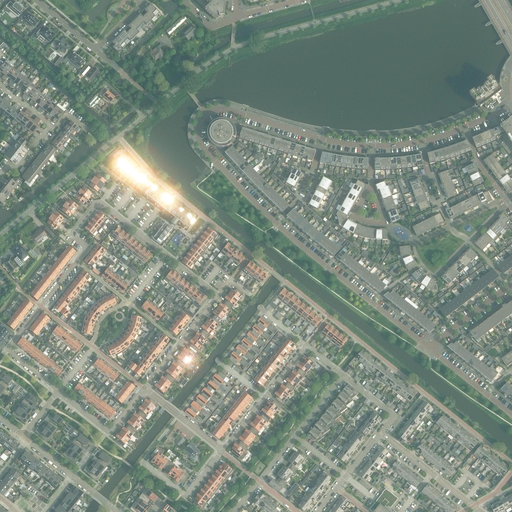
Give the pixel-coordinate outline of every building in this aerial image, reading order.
[(195,0),(196,1),(200,5),(201,5),(204,9),(211,2),(212,3),(213,2),(215,2),(215,0),(224,1),(224,0),(195,0)] [(223,17),(223,11),(224,1),(215,0),(215,2),(213,2),(212,3),(211,2),(204,9),(211,15),(216,20),(219,18),(223,17)] [(10,1),(6,7),(18,16),(19,14),(20,14),(25,8),(15,1),(13,3),(10,1)] [(147,13),(145,15),(146,16),(151,21),(155,17),(152,14),(156,10),(151,4),(144,10),(147,13)] [(34,27),(39,22),(36,19),(33,17),(30,14),(28,16),(25,14),(19,21),(23,25),(25,23),(30,27),(31,25),(34,27)] [(142,15),(136,21),(142,27),(146,23),(148,26),(152,22),(151,21),(146,16),(145,18),(142,15)] [(169,35),(186,19),(183,15),(166,32),(169,35)] [(142,27),(136,21),(135,20),(128,26),(131,29),(129,30),(136,37),(138,36),(135,34),(142,27)] [(193,36),(197,33),(191,26),(182,34),(188,40),(193,35),(193,36)] [(48,43),(55,35),(46,27),(44,30),(43,29),(40,27),(33,35),(37,37),(39,35),(48,43)] [(120,37),(126,43),(131,38),(134,40),(136,37),(129,30),(127,33),(124,31),(119,36),(120,37)] [(122,47),(126,43),(120,37),(114,43),(117,46),(114,48),(120,54),(125,50),(122,47)] [(59,53),(63,57),(67,51),(68,49),(68,48),(69,47),(65,44),(64,45),(63,44),(62,45),(62,44),(61,45),(57,41),(55,43),(54,41),(50,46),(55,50),(58,53),(59,53)] [(166,57),(158,46),(149,54),(151,55),(150,56),(155,61),(158,58),(161,61),(166,57)] [(84,62),(74,54),(72,56),(69,54),(62,62),(66,65),(68,62),(78,70),(84,62)] [(0,72),(1,72),(2,73),(10,63),(11,62),(7,59),(0,67),(0,72)] [(1,78),(3,80),(12,68),(14,66),(10,63),(2,73),(4,74),(1,78)] [(98,74),(99,73),(98,71),(98,70),(96,69),(95,69),(94,68),(91,71),(89,70),(90,69),(86,65),(80,73),(83,76),(85,75),(86,77),(92,81),(95,78),(99,74),(98,74)] [(15,70),(12,68),(3,80),(5,81),(8,78),(10,79),(16,71),(15,70)] [(17,72),(16,71),(10,79),(12,80),(9,84),(11,86),(20,74),(17,72)] [(22,72),(20,74),(11,86),(13,87),(16,84),(17,85),(24,77),(26,75),(22,72)] [(28,80),(24,77),(17,85),(19,86),(16,90),(18,91),(28,80)] [(501,98),(499,95),(498,95),(498,94),(502,91),(499,86),(495,81),(494,81),(493,79),(476,92),(474,90),(469,94),(478,104),(480,108),(481,108),(480,107),(484,104),(485,105),(485,106),(487,109),(501,98)] [(23,90),(25,91),(31,83),(31,82),(28,80),(18,91),(20,93),(23,90)] [(22,98),(24,100),(34,88),(35,86),(32,84),(31,83),(25,91),(23,93),(25,95),(22,98)] [(37,91),(34,88),(24,100),(26,101),(29,98),(31,99),(37,91)] [(110,102),(114,97),(107,91),(108,90),(106,89),(103,93),(104,94),(103,96),(110,102)] [(38,92),(37,91),(31,99),(33,101),(30,104),(32,106),(41,94),(38,92)] [(45,97),(41,94),(32,106),(34,107),(37,104),(38,105),(45,97)] [(95,95),(88,103),(93,108),(100,100),(95,95)] [(3,100),(1,98),(0,99),(0,108),(9,98),(7,96),(3,100)] [(49,100),(45,97),(38,105),(40,107),(37,110),(39,112),(49,100)] [(11,99),(9,98),(0,108),(0,111),(4,114),(10,106),(7,104),(11,99)] [(52,102),(49,100),(39,112),(41,113),(44,110),(46,111),(52,103),(52,102)] [(53,104),(52,103),(46,111),(48,113),(45,116),(47,118),(56,106),(53,104)] [(13,108),(10,106),(4,114),(8,118),(18,105),(16,104),(13,108)] [(58,104),(56,106),(47,118),(49,119),(52,116),(53,117),(61,107),(58,104)] [(20,107),(18,105),(8,118),(13,122),(15,119),(19,113),(17,111),(20,107)] [(65,110),(61,107),(53,117),(55,118),(52,122),(55,124),(64,112),(65,110)] [(21,111),(19,113),(15,119),(20,123),(29,111),(27,109),(24,113),(21,111)] [(32,112),(29,111),(20,123),(24,127),(31,119),(28,117),(32,112)] [(33,121),(31,119),(24,127),(29,131),(39,118),(37,117),(33,121)] [(511,118),(500,126),(501,127),(504,132),(508,136),(509,135),(510,136),(511,139),(511,117),(511,118)] [(41,120),(39,118),(29,131),(34,134),(40,126),(37,124),(41,120)] [(236,135),(236,133),(236,132),(236,130),(235,128),(234,126),(233,124),(231,122),(229,121),(227,120),(224,119),(222,119),(220,119),(217,120),(215,121),(213,123),(211,124),(211,125),(210,127),(209,129),(208,131),(208,133),(208,136),(209,138),(210,140),(211,142),(213,144),(214,145),(216,146),(218,147),(220,147),(223,148),(225,147),(227,147),(229,146),(231,145),(232,144),(230,142),(224,136),(225,135),(233,137),(236,138),(236,135)] [(65,120),(63,122),(75,131),(77,133),(80,129),(70,121),(69,123),(65,120)] [(65,127),(64,129),(72,135),(73,134),(75,131),(63,122),(62,124),(65,127)] [(59,127),(57,129),(69,139),(71,136),(72,135),(64,129),(63,130),(59,127)] [(494,136),(500,133),(504,132),(501,127),(497,128),(496,128),(494,129),(492,130),(491,130),(491,131),(496,140),(496,141),(496,140),(494,136)] [(244,140),(248,130),(248,129),(245,128),(245,129),(242,128),(239,138),(244,140)] [(59,134),(58,136),(66,143),(69,139),(57,129),(56,131),(59,134)] [(249,141),(253,131),(253,130),(250,130),(248,130),(244,140),(249,141)] [(491,131),(491,130),(489,131),(487,132),(486,132),(487,132),(491,142),(496,140),(491,131)] [(254,143),(257,133),(258,132),(255,131),(255,132),(253,131),(249,141),(254,143)] [(487,132),(486,132),(484,133),(485,133),(482,134),(486,144),(491,142),(487,132)] [(259,144),(262,134),(263,133),(260,133),(257,133),(254,143),(259,144)] [(264,146),(267,136),(267,135),(265,134),(265,135),(262,134),(259,144),(264,146)] [(486,144),(482,134),(480,135),(478,136),(482,146),(486,144)] [(53,135),(51,137),(63,146),(66,143),(58,136),(57,138),(53,135)] [(482,146),(478,136),(477,135),(477,136),(475,137),(473,139),(477,148),(482,146)] [(19,136),(15,141),(28,151),(29,149),(25,146),(27,143),(19,136)] [(271,142),(272,137),(272,136),(270,136),(270,137),(267,136),(264,146),(269,148),(271,142)] [(52,144),(51,145),(59,151),(63,146),(51,137),(50,139),(53,142),(52,144)] [(274,149),(277,139),(277,138),(275,137),(274,138),(272,137),(271,142),(269,148),(274,149)] [(279,151),(282,140),(280,139),(279,140),(277,139),(274,149),(279,151)] [(283,152),(287,142),(287,141),(284,140),(284,141),(282,140),(279,151),(283,152)] [(471,151),(467,140),(464,141),(464,142),(462,143),(466,153),(471,151)] [(26,153),(28,151),(15,141),(12,145),(12,146),(20,152),(22,150),(26,153)] [(57,154),(59,151),(51,145),(51,146),(44,141),(42,143),(46,146),(44,149),(52,155),(55,152),(57,154)] [(288,154),(292,143),(289,142),(289,143),(287,142),(283,152),(288,154)] [(466,153),(462,143),(462,142),(459,143),(460,144),(457,145),(461,155),(466,153)] [(293,155),(296,145),(297,144),(294,143),(294,144),(292,143),(288,154),(293,155)] [(461,155),(457,145),(457,144),(454,145),(455,146),(452,146),(456,157),(461,155)] [(228,157),(229,157),(236,150),(232,146),(231,145),(229,146),(227,147),(229,150),(225,153),(227,155),(226,155),(228,157)] [(298,157),(301,147),(302,146),(299,145),(299,146),(296,145),(293,155),(298,157)] [(17,155),(20,152),(12,146),(11,147),(8,151),(20,160),(22,158),(17,155)] [(303,158),(306,148),(306,147),(304,146),(304,147),(301,147),(298,157),(303,158)] [(456,157),(452,146),(450,146),(450,147),(448,148),(451,158),(456,157)] [(451,158),(448,148),(447,147),(445,148),(445,149),(443,150),(446,160),(451,158)] [(54,157),(52,155),(44,149),(42,151),(38,148),(36,150),(48,160),(50,162),(54,157)] [(308,160),(311,150),(311,149),(309,148),(309,149),(306,148),(303,158),(308,160)] [(313,161),(316,151),(316,150),(314,149),(313,150),(311,150),(308,160),(313,161)] [(45,164),(48,160),(36,150),(34,152),(39,156),(37,158),(45,165),(45,164)] [(232,161),(239,154),(236,150),(229,157),(230,159),(232,161)] [(18,163),(20,160),(8,151),(4,156),(12,162),(14,159),(18,163)] [(436,163),(433,152),(433,151),(430,152),(430,153),(428,154),(430,164),(436,163)] [(326,165),(328,154),(328,153),(325,152),(325,153),(322,153),(320,163),(326,165)] [(235,165),(235,164),(243,158),(239,154),(232,161),(234,162),(233,163),(235,165)] [(488,164),(495,159),(492,155),(484,161),(487,163),(488,164)] [(44,166),(45,165),(37,158),(35,161),(30,157),(29,160),(41,170),(44,166)] [(239,168),(246,161),(243,158),(235,164),(237,166),(239,168)] [(491,168),(498,163),(495,159),(488,164),(487,165),(490,167),(491,168)] [(38,173),(41,170),(29,160),(27,162),(31,165),(29,168),(37,174),(38,173)] [(124,164),(122,163),(119,160),(113,167),(174,216),(178,219),(189,228),(195,221),(192,218),(190,217),(184,212),(182,211),(175,206),(174,204),(167,199),(166,198),(160,193),(158,191),(148,183),(146,182),(140,177),(138,175),(132,171),(130,169),(124,164)] [(242,172),(250,165),(246,161),(239,168),(241,170),(240,170),(242,172)] [(494,172),(502,167),(498,163),(491,168),(491,169),(493,172),(493,171),(494,172)] [(476,168),(475,167),(474,164),(465,168),(467,173),(476,168)] [(245,176),(246,176),(253,169),(250,165),(242,172),(244,174),(245,176)] [(37,175),(37,174),(29,168),(27,170),(23,167),(21,169),(33,179),(37,175)] [(301,173),(299,172),(300,170),(298,168),(296,167),(295,167),(294,169),(293,169),(291,174),(299,178),(301,175),(301,173)] [(497,176),(505,171),(502,167),(494,172),(494,173),(496,176),(496,175),(497,176)] [(478,173),(477,172),(478,171),(476,168),(467,173),(470,177),(478,173)] [(32,181),(33,179),(21,169),(19,171),(24,174),(21,177),(26,181),(24,183),(29,187),(31,187),(34,183),(32,181)] [(249,179),(257,173),(253,169),(246,176),(247,177),(247,178),(249,180),(249,179)] [(450,176),(448,170),(440,174),(440,175),(440,176),(441,179),(442,179),(450,176)] [(500,180),(508,175),(505,171),(497,176),(497,177),(499,180),(499,179),(500,180)] [(252,184),(253,183),(260,176),(257,173),(249,179),(251,181),(251,182),(252,184)] [(480,178),(479,176),(480,176),(478,173),(470,177),(472,182),(480,178)] [(94,177),(92,180),(102,187),(104,185),(103,184),(106,181),(101,178),(102,177),(98,174),(95,178),(94,177)] [(298,179),(299,178),(291,174),(288,178),(296,182),(297,183),(299,180),(298,179)] [(503,185),(511,179),(508,175),(500,180),(500,181),(502,184),(502,183),(503,185)] [(257,187),(264,180),(260,176),(253,183),(255,185),(255,186),(256,188),(257,187)] [(452,180),(450,176),(442,179),(442,180),(443,184),(452,180)] [(3,177),(1,180),(14,190),(17,185),(19,187),(22,183),(14,177),(12,180),(10,178),(7,181),(3,177)] [(482,183),(482,181),(481,177),(480,178),(472,182),(474,187),(482,183)] [(296,184),(296,182),(288,178),(286,183),(295,187),(296,184)] [(330,187),(332,182),(324,178),(323,179),(321,182),(322,182),(330,187)] [(421,184),(419,180),(419,181),(418,179),(409,182),(411,187),(420,184),(421,184)] [(506,189),(511,184),(511,180),(511,179),(503,185),(505,188),(506,187),(506,189)] [(10,194),(14,190),(1,180),(0,181),(4,185),(2,188),(10,194)] [(100,190),(102,187),(92,180),(90,182),(91,183),(89,186),(92,189),(93,188),(97,192),(99,189),(100,190)] [(260,191),(267,184),(264,180),(257,187),(258,189),(260,191)] [(365,186),(366,185),(358,180),(355,185),(362,189),(364,190),(366,187),(365,186)] [(454,185),(452,180),(443,184),(444,185),(443,185),(445,189),(445,188),(454,185)] [(327,191),(330,187),(322,182),(321,184),(320,183),(319,186),(319,187),(327,191)] [(387,187),(385,182),(376,185),(377,189),(378,188),(378,190),(379,190),(387,187)] [(264,194),(271,187),(267,184),(260,191),(262,192),(262,193),(264,195),(264,194)] [(362,189),(355,185),(354,184),(351,189),(359,193),(360,194),(362,190),(361,190),(362,189)] [(456,190),(454,185),(445,188),(446,190),(445,190),(446,193),(447,193),(456,190)] [(80,190),(78,192),(88,200),(90,197),(89,197),(91,194),(87,190),(88,190),(84,187),(81,190),(80,190)] [(268,198),(275,191),(271,187),(264,194),(266,196),(265,196),(267,198),(268,198)] [(325,196),(327,191),(319,187),(319,188),(318,188),(316,191),(317,191),(325,196)] [(0,193),(6,199),(10,194),(2,188),(0,189),(0,193)] [(358,195),(359,193),(351,189),(349,193),(357,198),(359,195),(358,195)] [(457,195),(456,190),(447,193),(448,195),(447,195),(448,198),(457,195)] [(271,202),(278,194),(275,191),(268,198),(269,200),(271,202)] [(323,200),(325,196),(317,191),(316,193),(316,192),(314,195),(314,196),(323,200)] [(492,200),(488,191),(483,194),(487,202),(489,201),(489,202),(492,200)] [(86,202),(88,200),(78,192),(76,195),(77,195),(74,199),(78,202),(79,201),(83,204),(85,202),(86,202)] [(487,202),(483,194),(482,192),(478,195),(482,203),(483,202),(484,203),(486,201),(487,202)] [(356,199),(357,198),(349,193),(346,198),(354,202),(355,202),(357,199),(356,199)] [(275,205),(282,198),(278,194),(271,202),(273,203),(273,204),(275,205)] [(482,203),(478,195),(473,197),(477,205),(479,204),(479,205),(482,203)] [(320,205),(323,200),(314,196),(314,197),(313,197),(311,200),(312,200),(320,205)] [(477,205),(473,197),(469,199),(473,207),(474,207),(478,206),(477,205)] [(279,209),(286,202),(282,198),(275,205),(277,207),(276,207),(278,209),(279,209)] [(353,203),(354,202),(346,198),(344,202),(352,207),(354,204),(353,203)] [(66,202),(64,205),(74,212),(76,210),(75,209),(77,206),(73,203),(74,202),(70,199),(67,203),(66,202)] [(473,208),(473,207),(469,199),(464,201),(468,210),(470,209),(473,208)] [(318,209),(320,205),(312,200),(311,202),(311,201),(309,204),(318,209)] [(469,210),(468,210),(464,201),(459,204),(464,212),(465,211),(465,212),(469,210)] [(282,212),(289,205),(286,202),(279,209),(280,210),(280,211),(282,213),(282,212)] [(351,208),(352,207),(344,202),(341,207),(349,211),(350,211),(352,208),(351,208)] [(464,212),(459,204),(455,206),(459,214),(460,213),(461,214),(464,212)] [(72,215),(74,212),(64,205),(62,207),(63,208),(60,211),(64,214),(65,213),(69,217),(71,214),(72,215)] [(459,214),(455,206),(450,208),(455,216),(456,216),(459,215),(459,214)] [(348,212),(349,211),(341,207),(339,211),(347,215),(347,216),(349,213),(348,212)] [(455,217),(455,216),(450,208),(446,211),(450,219),(451,218),(452,219),(455,217)] [(291,220),(297,213),(293,209),(287,216),(287,217),(289,219),(289,218),(291,220)] [(346,217),(347,215),(339,211),(336,209),(334,214),(337,216),(338,220),(347,218),(346,217)] [(52,214),(50,217),(60,225),(62,222),(64,224),(67,220),(64,218),(63,219),(59,215),(60,214),(56,212),(53,215),(52,214)] [(95,216),(95,217),(95,216),(103,222),(104,224),(108,219),(99,212),(97,215),(96,214),(95,216)] [(295,223),(301,216),(297,213),(291,220),(290,220),(292,222),(293,222),(295,223)] [(444,222),(440,213),(435,216),(440,224),(441,223),(441,224),(444,222)] [(510,221),(503,214),(501,216),(501,217),(500,218),(506,224),(510,221)] [(401,220),(400,219),(399,215),(390,218),(391,222),(392,221),(392,223),(401,220)] [(91,220),(92,221),(100,227),(103,222),(95,216),(95,217),(93,219),(91,220)] [(169,222),(173,225),(178,219),(174,216),(169,222)] [(298,227),(305,219),(301,216),(295,223),(294,224),(296,226),(297,225),(298,227)] [(440,224),(435,216),(431,218),(435,226),(436,226),(437,226),(440,225),(440,224)] [(49,220),(46,224),(50,226),(55,229),(57,227),(58,227),(60,225),(50,217),(48,219),(49,220)] [(343,228),(348,221),(347,220),(347,219),(347,218),(338,220),(339,224),(338,225),(343,228)] [(435,227),(435,226),(431,218),(426,220),(430,229),(432,228),(435,227)] [(508,225),(506,224),(500,218),(500,219),(498,221),(499,221),(498,223),(504,229),(508,225)] [(302,230),(309,223),(305,219),(298,227),(300,229),(302,230)] [(348,231),(352,223),(351,222),(348,220),(348,221),(343,228),(348,231)] [(430,229),(426,220),(422,223),(426,231),(427,230),(428,231),(431,229),(430,229)] [(88,225),(89,225),(96,231),(98,232),(102,228),(100,227),(92,221),(90,223),(89,223),(88,225)] [(165,222),(162,227),(169,232),(172,228),(165,222)] [(504,229),(498,223),(497,222),(495,225),(494,226),(500,233),(504,229)] [(306,234),(313,226),(309,223),(302,230),(302,231),(304,232),(306,234)] [(353,234),(357,226),(355,225),(356,224),(353,223),(352,223),(348,231),(353,234)] [(426,231),(422,223),(417,225),(422,234),(421,233),(423,232),(423,233),(426,231)] [(93,235),(96,231),(89,225),(88,225),(86,228),(86,227),(85,229),(93,235)] [(359,236),(362,228),(360,227),(360,226),(357,225),(357,226),(353,234),(359,236)] [(422,234),(417,225),(412,227),(416,236),(418,235),(422,234)] [(46,226),(43,229),(51,239),(54,236),(46,226)] [(310,238),(316,230),(313,226),(306,234),(308,236),(308,235),(310,238)] [(500,233),(494,226),(493,226),(491,228),(491,229),(490,230),(497,236),(500,233)] [(115,240),(116,239),(122,231),(119,229),(120,229),(118,227),(116,230),(114,228),(109,234),(112,235),(111,237),(115,240)] [(162,227),(159,231),(166,236),(169,232),(162,227)] [(214,240),(219,234),(213,229),(212,230),(208,228),(207,229),(207,230),(205,232),(205,233),(213,239),(214,240)] [(38,242),(40,244),(43,241),(41,239),(46,235),(41,229),(32,237),(37,242),(38,242)] [(497,236),(490,230),(490,229),(487,232),(488,232),(487,233),(493,240),(497,236)] [(314,241),(320,233),(316,230),(310,238),(312,240),(312,239),(314,241)] [(122,231),(116,239),(120,242),(126,235),(124,232),(122,231)] [(159,231),(155,235),(163,240),(166,236),(159,231)] [(204,234),(202,237),(209,243),(210,243),(213,239),(205,233),(205,232),(204,234)] [(318,244),(324,236),(320,233),(314,241),(316,243),(316,242),(318,244)] [(493,240),(487,233),(486,233),(484,236),(483,237),(490,244),(493,240)] [(120,242),(124,245),(125,246),(131,238),(130,238),(128,236),(128,235),(127,234),(126,235),(120,242)] [(159,244),(163,240),(155,235),(152,239),(159,244)] [(201,238),(199,241),(208,248),(211,244),(210,243),(209,243),(202,237),(202,236),(200,238),(201,238)] [(322,247),(328,239),(324,236),(318,244),(320,246),(322,247)] [(131,237),(130,238),(131,238),(125,246),(124,245),(123,247),(128,250),(135,241),(132,239),(133,239),(131,237)] [(490,244),(483,237),(480,239),(481,240),(480,241),(486,247),(490,244)] [(326,250),(332,242),(328,239),(322,247),(324,249),(326,250)] [(197,243),(195,245),(204,252),(208,248),(199,241),(198,240),(197,242),(197,243)] [(486,247),(480,241),(479,240),(477,243),(476,245),(482,251),(486,247)] [(101,244),(107,250),(109,247),(109,246),(103,241),(101,244)] [(135,241),(128,250),(132,254),(139,245),(136,243),(137,242),(135,241)] [(330,253),(336,246),(332,242),(326,250),(326,251),(328,252),(330,253)] [(224,257),(226,255),(225,255),(231,247),(229,245),(227,243),(220,253),(224,257)] [(132,254),(136,257),(143,248),(141,246),(141,245),(139,244),(139,245),(132,254)] [(14,250),(13,251),(17,256),(14,260),(20,267),(24,264),(21,261),(28,255),(19,245),(16,248),(15,248),(14,249),(14,250)] [(97,245),(94,249),(101,255),(102,256),(106,252),(97,245)] [(194,247),(192,249),(201,257),(201,256),(201,257),(205,253),(204,252),(195,245),(193,246),(194,247)] [(68,246),(65,250),(72,256),(76,252),(68,246)] [(334,257),(341,249),(336,246),(330,253),(330,254),(332,256),(332,255),(334,257)] [(410,252),(410,248),(409,248),(409,246),(399,247),(401,254),(401,255),(410,252)] [(232,247),(231,247),(225,255),(226,255),(230,258),(236,251),(235,251),(233,249),(233,248),(232,247)] [(140,261),(141,259),(147,252),(147,251),(145,249),(143,248),(136,257),(140,261)] [(98,259),(101,255),(94,249),(91,253),(98,259)] [(191,251),(189,253),(188,254),(196,260),(197,261),(201,257),(192,249),(191,249),(190,251),(191,251)] [(478,256),(471,249),(468,251),(469,252),(468,253),(474,259),(478,256)] [(31,250),(28,252),(34,259),(37,256),(31,250)] [(65,250),(62,254),(69,260),(72,256),(65,250)] [(236,250),(235,251),(236,251),(230,258),(234,262),(240,254),(237,252),(238,251),(236,250)] [(340,261),(346,254),(342,250),(336,258),(338,260),(337,260),(340,262),(340,261)] [(148,251),(147,251),(147,252),(141,259),(140,261),(145,264),(152,255),(149,253),(149,252),(148,251)] [(412,256),(411,253),(410,253),(410,252),(401,255),(402,260),(403,261),(411,257),(412,256)] [(474,259),(468,253),(467,252),(465,255),(464,256),(470,263),(474,259)] [(100,260),(98,259),(91,253),(88,257),(95,263),(96,264),(100,260)] [(187,255),(185,258),(193,264),(196,260),(188,254),(189,253),(188,253),(187,255)] [(240,253),(240,254),(234,262),(232,263),(237,267),(244,258),(241,255),(242,255),(240,253)] [(62,254),(58,258),(66,264),(69,260),(62,254)] [(344,265),(350,257),(346,254),(340,261),(342,263),(341,263),(344,265)] [(470,263),(464,256),(463,256),(461,259),(460,260),(467,266),(470,263)] [(94,264),(95,263),(88,257),(84,261),(88,265),(87,265),(90,268),(91,267),(92,267),(94,264)] [(185,257),(183,259),(184,259),(182,262),(189,268),(193,264),(185,258),(185,257)] [(348,268),(354,260),(350,257),(344,265),(346,266),(345,266),(348,268)] [(406,266),(413,261),(414,261),(412,258),(411,257),(403,261),(405,266),(406,266)] [(58,258),(55,262),(63,268),(66,264),(58,258)] [(352,271),(358,263),(354,260),(348,268),(350,269),(349,270),(352,271)] [(467,266),(460,260),(457,262),(458,263),(457,264),(463,270),(467,266)] [(511,268),(506,260),(502,263),(508,271),(511,268)] [(17,268),(10,261),(4,266),(11,273),(17,268)] [(409,271),(417,265),(415,262),(414,263),(413,261),(406,266),(409,271)] [(55,262),(52,266),(59,272),(63,268),(55,262)] [(241,271),(246,275),(247,274),(248,273),(254,265),(254,266),(255,265),(253,264),(250,262),(245,268),(244,268),(241,271)] [(355,274),(356,274),(362,266),(358,263),(352,271),(354,272),(353,273),(355,274)] [(463,270),(457,264),(456,263),(454,266),(453,267),(460,274),(463,270)] [(508,271),(502,263),(498,266),(504,274),(508,271)] [(257,268),(254,266),(254,265),(248,273),(247,274),(251,278),(252,277),(252,276),(258,269),(259,268),(257,267),(257,268)] [(52,266),(49,270),(56,276),(59,272),(52,266)] [(360,277),(366,270),(362,266),(356,274),(358,276),(357,276),(360,278),(360,277)] [(102,276),(106,279),(112,272),(113,270),(109,267),(102,276)] [(460,274),(453,267),(450,269),(451,270),(450,271),(456,277),(460,274)] [(261,271),(258,269),(252,276),(252,277),(256,280),(263,272),(261,271)] [(416,280),(422,273),(421,272),(422,272),(420,269),(412,275),(416,280)] [(49,270),(46,274),(53,280),(56,276),(49,270)] [(168,283),(169,281),(175,274),(176,273),(174,272),(174,273),(171,270),(166,277),(165,278),(163,280),(168,283)] [(364,281),(370,273),(366,270),(360,277),(362,279),(361,279),(364,281)] [(456,277),(450,271),(449,270),(447,273),(446,275),(453,281),(456,277)] [(499,277),(494,270),(493,270),(489,273),(495,281),(499,277)] [(83,271),(79,275),(87,281),(90,278),(89,278),(90,277),(89,276),(90,275),(87,273),(86,274),(83,271)] [(106,279),(110,282),(116,275),(112,272),(106,279)] [(265,274),(263,272),(256,280),(255,281),(260,285),(267,275),(266,274),(265,274)] [(368,284),(374,276),(370,273),(364,281),(366,282),(365,282),(368,284)] [(421,284),(426,277),(425,276),(426,275),(423,273),(422,273),(416,280),(421,284)] [(495,281),(489,273),(485,276),(491,284),(495,281)] [(46,274),(42,278),(50,284),(53,280),(46,274)] [(178,276),(175,274),(169,281),(173,285),(180,277),(178,275),(178,276)] [(372,287),(378,279),(379,278),(375,274),(374,276),(368,284),(370,285),(369,286),(372,287)] [(453,281),(446,275),(446,274),(443,277),(442,278),(449,285),(453,281)] [(79,275),(76,279),(83,285),(87,281),(79,275)] [(110,282),(114,285),(120,278),(116,275),(110,282)] [(427,288),(431,280),(429,279),(430,278),(427,276),(426,277),(421,284),(426,288),(427,288)] [(491,284),(485,276),(481,279),(487,287),(491,284)] [(182,279),(180,277),(173,285),(172,286),(177,290),(184,281),(184,280),(183,279),(182,279)] [(42,278),(39,282),(47,288),(50,284),(42,278)] [(114,285),(118,289),(124,281),(120,278),(114,285)] [(76,279),(73,283),(80,289),(83,285),(76,279)] [(376,290),(382,282),(378,279),(372,287),(374,288),(373,289),(376,290)] [(437,288),(437,285),(436,284),(435,284),(436,282),(434,281),(431,279),(431,280),(427,288),(432,291),(433,289),(437,291),(437,289),(437,288)] [(487,287),(481,279),(477,282),(483,290),(487,287)] [(124,282),(124,281),(118,289),(122,292),(124,290),(125,291),(127,288),(126,287),(128,285),(127,284),(124,282)] [(186,283),(184,281),(177,290),(181,293),(188,284),(189,284),(187,282),(186,283)] [(39,282),(36,286),(43,292),(47,288),(39,282)] [(384,289),(386,286),(382,282),(376,290),(378,292),(377,292),(379,293),(380,293),(385,290),(384,289)] [(483,290),(477,282),(473,285),(479,293),(483,290)] [(73,283),(70,287),(77,293),(80,289),(73,283)] [(191,286),(188,284),(181,293),(181,294),(185,297),(192,287),(193,287),(191,286)] [(479,293),(473,285),(469,288),(475,296),(479,293)] [(36,286),(33,290),(40,296),(43,292),(36,286)] [(79,294),(77,293),(70,287),(67,291),(74,297),(76,299),(79,294)] [(195,289),(192,287),(185,297),(189,300),(190,298),(196,291),(197,291),(197,290),(195,289)] [(231,291),(229,294),(237,301),(239,299),(238,299),(240,296),(241,296),(242,295),(243,294),(237,288),(235,291),(232,289),(230,291),(231,291)] [(475,296),(469,288),(465,291),(471,299),(475,296)] [(275,297),(282,302),(289,293),(286,291),(286,290),(284,289),(283,291),(282,292),(280,291),(275,297)] [(37,300),(40,296),(33,290),(30,294),(37,300)] [(67,291),(63,295),(71,301),(74,297),(67,291)] [(199,293),(197,291),(196,291),(190,298),(195,302),(201,294),(199,292),(199,293)] [(389,301),(395,293),(393,291),(390,294),(388,293),(384,296),(386,298),(386,299),(389,301)] [(471,299),(465,291),(461,295),(466,302),(471,299)] [(289,292),(289,293),(282,302),(286,306),(293,297),(290,294),(291,294),(289,292)] [(394,305),(400,297),(395,293),(389,301),(392,303),(394,305)] [(203,296),(201,294),(195,302),(199,305),(205,297),(204,296),(203,296)] [(236,303),(237,301),(229,294),(226,297),(226,296),(224,298),(227,301),(225,303),(231,308),(234,306),(233,305),(235,303),(236,303)] [(63,295),(60,299),(67,305),(71,301),(63,295)] [(108,297),(107,297),(111,306),(116,303),(115,301),(116,300),(114,297),(113,297),(112,295),(111,295),(108,297)] [(466,302),(461,295),(456,298),(462,305),(466,302)] [(294,296),(293,297),(286,306),(291,310),(298,301),(298,300),(295,298),(296,298),(294,296)] [(107,308),(111,306),(107,297),(102,300),(107,308)] [(398,308),(404,300),(400,297),(394,305),(396,306),(396,307),(398,308)] [(462,305),(456,298),(452,301),(458,308),(462,305)] [(60,299),(57,303),(63,308),(64,309),(67,305),(60,299)] [(26,300),(23,304),(29,309),(33,305),(26,300)] [(102,300),(97,303),(103,310),(107,308),(102,300)] [(141,307),(146,311),(152,304),(151,303),(148,300),(148,301),(147,300),(145,302),(145,301),(142,304),(143,305),(141,307)] [(298,300),(298,301),(291,310),(296,313),(303,304),(300,302),(300,301),(298,300)] [(402,311),(408,303),(404,300),(398,308),(400,309),(400,310),(402,311)] [(458,308),(452,301),(448,304),(454,311),(458,308)] [(96,302),(92,306),(100,314),(103,310),(97,303),(96,302)] [(152,304),(146,311),(150,314),(156,307),(157,305),(153,302),(152,304)] [(57,311),(60,313),(63,308),(57,303),(56,304),(54,307),(51,311),(55,314),(57,311)] [(229,311),(231,308),(225,303),(223,305),(220,303),(219,306),(217,309),(226,316),(227,313),(229,311)] [(406,315),(406,314),(412,306),(408,303),(402,311),(404,313),(406,315)] [(23,304),(19,308),(26,313),(29,309),(23,304)] [(296,313),(300,317),(307,308),(304,306),(305,305),(303,304),(296,313)] [(454,311),(448,304),(444,307),(450,315),(454,311)] [(511,313),(511,311),(507,305),(503,308),(509,316),(511,313)] [(97,317),(100,314),(92,306),(88,311),(89,312),(90,312),(97,317)] [(410,318),(410,317),(416,310),(412,306),(406,314),(408,316),(410,318)] [(150,314),(154,317),(160,310),(156,307),(150,314)] [(308,307),(307,308),(300,317),(305,321),(312,312),(309,309),(310,309),(308,307)] [(450,315),(444,307),(440,310),(446,318),(450,315)] [(19,308),(16,312),(23,317),(26,313),(19,308)] [(70,313),(64,309),(63,308),(60,313),(62,315),(60,318),(64,321),(66,319),(67,317),(69,314),(70,313)] [(509,316),(503,308),(499,311),(505,319),(509,316)] [(224,318),(226,316),(217,309),(215,311),(214,311),(212,313),(215,315),(213,318),(220,323),(222,320),(223,317),(224,318)] [(164,313),(160,310),(154,317),(158,321),(164,313)] [(414,321),(420,313),(416,310),(410,317),(412,319),(414,321)] [(312,311),(312,312),(305,321),(310,325),(317,316),(317,315),(314,313),(312,311)] [(505,319),(499,311),(495,314),(501,322),(505,319)] [(16,312),(13,316),(20,321),(23,317),(16,312)] [(95,321),(97,317),(90,312),(89,312),(87,317),(95,321)] [(182,313),(179,317),(186,323),(189,319),(182,313)] [(418,324),(424,316),(420,313),(414,321),(416,322),(416,323),(418,324)] [(42,314),(39,318),(46,323),(49,319),(42,314)] [(501,322),(495,314),(491,318),(497,325),(501,322)] [(317,315),(317,316),(310,325),(315,328),(322,319),(319,317),(319,316),(317,315)] [(13,316),(10,320),(17,325),(20,321),(13,316)] [(83,321),(84,322),(93,325),(95,321),(87,317),(85,316),(83,321)] [(174,320),(175,321),(183,327),(186,323),(179,317),(177,316),(174,320)] [(422,327),(428,319),(424,316),(418,324),(420,325),(420,326),(422,327)] [(39,318),(36,322),(42,327),(46,323),(39,318)] [(207,320),(205,323),(214,330),(216,328),(215,328),(217,325),(218,326),(220,323),(213,318),(211,320),(209,318),(207,320)] [(260,323),(257,326),(263,331),(266,327),(273,333),(270,336),(272,338),(278,331),(261,318),(258,321),(260,323)] [(497,325),(491,318),(487,321),(492,328),(497,325)] [(426,330),(432,322),(428,319),(422,327),(424,329),(426,331),(426,330)] [(13,329),(17,325),(10,320),(7,324),(13,329)] [(175,321),(172,325),(180,331),(183,327),(175,321)] [(492,328),(487,321),(483,324),(488,331),(492,328)] [(36,322),(33,326),(39,331),(42,327),(36,322)] [(434,329),(436,326),(432,322),(426,330),(428,332),(429,334),(430,333),(435,330),(434,329)] [(204,330),(202,332),(208,337),(210,335),(210,334),(212,332),(214,330),(205,323),(203,326),(203,325),(201,328),(204,330)] [(2,324),(0,325),(0,337),(2,339),(4,336),(6,338),(10,333),(8,331),(9,330),(5,328),(5,329),(3,327),(4,326),(2,324)] [(254,329),(252,333),(251,333),(257,337),(260,334),(267,340),(265,343),(267,345),(272,338),(270,336),(263,331),(257,326),(255,324),(252,328),(254,329)] [(488,331),(483,324),(479,327),(484,334),(488,331)] [(176,335),(180,331),(172,325),(169,328),(169,329),(170,330),(169,331),(172,333),(172,332),(176,335)] [(328,325),(321,334),(326,337),(327,336),(333,328),(333,329),(334,328),(332,327),(331,327),(328,325)] [(36,335),(39,331),(33,326),(29,330),(36,335)] [(52,334),(56,337),(62,329),(58,326),(52,334)] [(140,329),(138,329),(129,326),(128,330),(136,334),(138,335),(140,329)] [(91,335),(92,329),(83,327),(83,328),(82,328),(82,332),(82,333),(84,333),(84,335),(88,335),(88,334),(91,335)] [(484,334),(479,327),(474,330),(480,338),(484,334)] [(326,337),(330,341),(338,332),(336,330),(336,331),(333,329),(333,328),(327,336),(326,337)] [(56,337),(60,340),(66,332),(62,329),(56,337)] [(133,339),(136,334),(128,330),(125,334),(133,339)] [(480,338),(474,330),(470,333),(476,341),(480,338)] [(249,336),(246,339),(246,340),(252,344),(255,341),(262,347),(259,350),(261,352),(261,351),(267,345),(265,343),(257,337),(251,333),(252,333),(250,331),(247,335),(249,336)] [(60,340),(64,343),(70,336),(66,332),(60,340)] [(196,335),(194,338),(202,345),(204,343),(204,342),(206,340),(208,337),(202,332),(200,335),(197,332),(195,335),(196,335)] [(338,332),(330,341),(335,345),(342,336),(343,336),(341,334),(341,335),(338,332)] [(130,344),(133,339),(125,334),(123,337),(130,344)] [(159,338),(158,338),(166,344),(169,340),(165,337),(166,336),(163,334),(162,335),(162,334),(161,335),(158,338),(159,338)] [(64,343),(68,346),(74,339),(70,336),(64,343)] [(345,338),(343,336),(342,336),(335,345),(340,349),(348,339),(346,338),(345,338)] [(123,337),(119,340),(125,348),(130,344),(123,337)] [(282,342),(283,343),(291,349),(291,350),(292,350),(293,348),(292,348),(295,345),(286,337),(282,342)] [(17,344),(21,347),(26,341),(22,338),(17,344)] [(158,338),(155,342),(162,348),(166,344),(158,338)] [(201,347),(202,345),(194,338),(192,340),(191,340),(189,342),(192,344),(190,347),(197,352),(199,349),(198,349),(200,346),(201,347)] [(243,343),(241,346),(247,351),(249,348),(256,354),(254,357),(256,358),(257,356),(259,354),(261,352),(259,350),(252,344),(246,340),(246,339),(244,338),(242,342),(243,343)] [(68,346),(72,350),(78,342),(74,339),(68,346)] [(119,340),(116,343),(121,351),(125,348),(119,340)] [(21,347),(25,351),(30,344),(26,341),(21,347)] [(82,345),(78,342),(72,350),(73,349),(77,352),(78,350),(79,351),(81,348),(80,347),(82,345)] [(151,346),(152,346),(159,352),(162,348),(155,342),(154,342),(151,346)] [(453,352),(459,344),(456,342),(453,345),(452,344),(452,343),(447,347),(449,349),(451,351),(452,351),(453,352)] [(116,354),(121,351),(116,343),(112,345),(116,354)] [(283,343),(280,347),(280,348),(288,354),(287,354),(288,355),(289,353),(291,350),(291,349),(283,343)] [(25,351),(29,354),(34,347),(30,344),(25,351)] [(457,355),(463,347),(459,344),(453,352),(455,353),(455,354),(457,355)] [(115,354),(116,354),(112,345),(107,348),(108,350),(107,351),(109,354),(110,354),(111,356),(112,356),(115,354)] [(238,350),(235,353),(239,356),(241,353),(251,361),(248,364),(250,365),(256,358),(254,357),(247,351),(241,346),(239,345),(236,349),(238,350)] [(152,346),(149,350),(156,356),(159,352),(152,346)] [(278,346),(274,351),(284,359),(286,357),(285,357),(287,354),(288,354),(280,348),(280,347),(278,346)] [(29,354),(33,357),(38,350),(34,347),(29,354)] [(461,358),(467,350),(463,347),(457,355),(459,356),(458,357),(460,358),(461,358)] [(183,351),(181,353),(190,360),(192,358),(191,358),(193,355),(193,356),(196,353),(189,348),(187,350),(184,348),(183,350),(183,351)] [(33,357),(37,360),(42,354),(38,350),(33,357)] [(149,350),(145,354),(153,360),(156,356),(149,350)] [(464,361),(470,353),(467,350),(461,358),(463,359),(462,360),(464,361)] [(282,362),(284,359),(274,351),(271,356),(280,363),(281,364),(282,362)] [(356,359),(361,363),(368,354),(365,352),(365,353),(362,351),(359,354),(359,353),(358,353),(344,371),(347,373),(349,370),(354,372),(356,370),(351,366),(356,359)] [(238,362),(246,367),(243,371),(245,372),(250,365),(248,364),(239,356),(235,353),(234,352),(231,355),(232,357),(229,360),(235,365),(238,362)] [(179,360),(177,362),(185,368),(187,366),(186,365),(188,362),(188,363),(190,360),(181,353),(179,356),(178,356),(177,358),(179,360)] [(468,364),(474,356),(470,353),(464,361),(466,362),(466,363),(468,364)] [(37,360),(41,363),(46,357),(42,354),(37,360)] [(141,358),(142,358),(150,364),(153,360),(145,354),(144,354),(141,358)] [(371,357),(368,354),(361,363),(367,367),(373,360),(370,358),(371,357)] [(271,356),(267,360),(277,368),(278,367),(278,366),(280,363),(271,356)] [(304,359),(302,362),(311,369),(312,367),(312,366),(314,364),(316,362),(310,356),(308,359),(305,357),(303,359),(304,359)] [(472,367),(478,359),(474,356),(468,364),(470,365),(470,366),(472,367)] [(511,363),(506,356),(501,359),(503,362),(507,367),(511,363)] [(41,363),(45,367),(50,360),(46,357),(41,363)] [(142,358),(139,362),(146,368),(150,364),(142,358)] [(96,369),(97,369),(103,362),(98,359),(96,360),(94,363),(95,363),(93,365),(97,368),(96,369)] [(475,370),(476,370),(482,363),(478,359),(472,367),(474,369),(475,370)] [(45,367),(49,370),(54,363),(50,360),(45,367)] [(263,365),(265,366),(273,372),(273,373),(275,371),(274,371),(277,368),(267,360),(263,365)] [(375,362),(373,360),(367,367),(365,368),(371,373),(372,372),(372,371),(379,363),(376,361),(375,362)] [(97,369),(100,373),(107,365),(103,362),(97,369)] [(131,369),(133,372),(137,367),(136,366),(131,362),(130,363),(128,366),(127,367),(125,369),(124,370),(128,373),(131,369)] [(139,362),(136,366),(137,367),(143,372),(146,368),(139,362)] [(185,369),(185,368),(177,362),(176,364),(173,362),(171,364),(172,365),(170,367),(179,374),(180,372),(182,370),(184,368),(185,369)] [(300,368),(298,371),(305,376),(307,373),(306,373),(308,371),(309,371),(311,369),(302,362),(300,365),(299,364),(297,366),(300,368)] [(49,370),(53,373),(58,366),(54,363),(49,370)] [(382,365),(379,363),(372,371),(372,372),(377,376),(378,376),(384,368),(381,366),(382,365)] [(479,373),(486,366),(482,363),(476,370),(478,372),(477,372),(479,373)] [(100,373),(104,376),(111,368),(107,365),(100,373)] [(62,370),(58,366),(53,373),(57,376),(60,375),(62,372),(61,372),(62,370)] [(265,366),(261,370),(269,377),(270,377),(271,376),(271,375),(273,372),(265,366)] [(483,376),(489,369),(486,366),(479,373),(481,375),(483,376)] [(143,373),(143,372),(137,367),(133,372),(136,374),(133,377),(137,380),(140,376),(141,376),(143,373)] [(177,377),(179,374),(170,367),(168,370),(167,370),(165,372),(168,374),(166,376),(174,382),(176,380),(174,379),(176,376),(177,377)] [(104,376),(108,379),(115,371),(111,368),(104,376)] [(386,370),(384,368),(378,376),(377,376),(376,377),(382,381),(390,372),(387,369),(386,370)] [(267,380),(269,377),(261,370),(260,369),(256,374),(266,381),(266,382),(267,380)] [(487,379),(493,371),(489,369),(483,376),(485,378),(487,379)] [(13,392),(15,394),(21,387),(0,370),(0,373),(1,375),(0,375),(2,377),(1,379),(9,385),(11,382),(16,386),(12,391),(13,392)] [(119,375),(115,371),(108,379),(113,382),(119,375)] [(213,378),(214,379),(221,384),(228,390),(229,391),(232,388),(224,380),(226,377),(218,371),(220,372),(217,375),(216,374),(213,378)] [(293,373),(290,376),(299,383),(301,381),(300,380),(302,378),(303,378),(305,376),(298,371),(296,373),(294,371),(292,373),(293,373)] [(493,380),(497,375),(493,371),(487,379),(489,381),(491,383),(493,380)] [(392,374),(390,372),(382,381),(387,386),(388,384),(394,377),(392,375),(392,374)] [(263,384),(266,382),(266,381),(256,374),(252,379),(262,387),(264,385),(263,384)] [(172,385),(174,382),(166,376),(164,378),(162,376),(160,378),(161,379),(159,382),(167,389),(169,386),(170,384),(172,385)] [(289,383),(287,385),(294,390),(296,388),(295,387),(297,385),(298,385),(299,383),(290,376),(288,379),(288,378),(286,380),(289,383)] [(397,379),(394,377),(388,384),(393,388),(394,389),(400,380),(398,378),(397,379)] [(207,385),(209,386),(213,389),(222,396),(224,398),(229,391),(228,390),(225,393),(218,387),(221,384),(214,379),(213,378),(210,381),(207,385)] [(403,382),(400,380),(394,389),(393,388),(392,390),(398,394),(405,385),(402,383),(403,382)] [(128,382),(124,386),(131,391),(134,387),(128,382)] [(166,391),(167,389),(159,382),(156,384),(154,386),(157,388),(155,390),(163,397),(165,394),(163,393),(165,390),(166,391)] [(74,389),(78,393),(83,386),(79,383),(78,385),(77,384),(74,387),(74,389)] [(505,393),(511,386),(507,383),(503,387),(502,387),(500,390),(503,392),(505,393)] [(281,387),(279,390),(288,397),(290,395),(289,394),(291,392),(292,392),(294,390),(287,385),(285,387),(283,385),(281,387)] [(403,399),(405,397),(404,397),(411,389),(408,387),(408,388),(405,385),(398,394),(403,399)] [(78,393),(82,396),(87,389),(83,386),(78,393)] [(124,386),(121,390),(128,395),(131,391),(124,386)] [(202,392),(203,393),(210,398),(217,403),(218,405),(220,403),(222,400),(224,398),(222,396),(220,400),(210,392),(213,389),(209,386),(206,389),(205,388),(202,392)] [(342,392),(344,394),(344,393),(352,399),(359,393),(350,386),(348,389),(346,387),(342,392)] [(38,401),(21,387),(15,394),(17,396),(19,397),(23,391),(27,395),(25,398),(33,405),(35,403),(36,403),(38,401)] [(82,396),(86,399),(91,392),(87,389),(82,396)] [(414,391),(411,389),(404,397),(405,397),(410,401),(404,408),(399,404),(397,406),(400,411),(397,414),(400,416),(415,398),(414,398),(414,397),(416,394),(413,392),(414,391)] [(121,390),(118,394),(125,399),(128,395),(121,390)] [(286,399),(288,397),(279,390),(277,393),(277,392),(275,394),(277,397),(276,399),(282,404),(284,402),(284,401),(286,399)] [(86,399),(90,402),(95,396),(91,392),(86,399)] [(244,392),(241,396),(249,403),(251,400),(252,400),(253,398),(244,392)] [(196,398),(198,400),(204,405),(213,412),(218,405),(217,403),(214,407),(207,401),(210,398),(203,393),(201,396),(199,395),(196,398)] [(353,400),(352,399),(344,393),(344,394),(342,396),(340,394),(337,399),(338,401),(346,406),(353,400)] [(121,403),(125,399),(118,394),(115,398),(121,403)] [(235,400),(237,401),(245,407),(247,404),(248,405),(249,403),(241,396),(239,395),(235,400)] [(90,402),(94,405),(99,399),(95,396),(90,402)] [(94,405),(98,409),(103,402),(99,399),(94,405)] [(145,402),(142,404),(151,411),(153,409),(152,409),(154,406),(156,408),(158,405),(150,399),(148,401),(146,399),(144,401),(145,402)] [(22,405),(19,408),(27,414),(29,412),(28,411),(30,409),(29,409),(31,406),(23,400),(20,404),(22,405)] [(191,405),(192,407),(192,406),(199,411),(206,417),(208,419),(211,415),(202,408),(204,405),(198,400),(195,403),(194,402),(191,405)] [(237,401),(233,405),(241,412),(242,412),(244,409),(246,408),(245,407),(237,401)] [(268,404),(266,406),(275,413),(277,411),(276,411),(278,409),(280,410),(282,407),(274,401),(272,403),(269,401),(268,403),(268,404)] [(348,408),(346,406),(338,401),(337,403),(335,402),(331,406),(333,408),(340,414),(348,408)] [(424,401),(421,406),(428,412),(432,407),(424,401)] [(98,409),(102,412),(107,405),(103,402),(98,409)] [(153,413),(151,411),(142,404),(140,407),(138,409),(140,411),(139,413),(146,418),(148,420),(153,413)] [(232,404),(228,409),(238,416),(240,413),(241,414),(242,412),(241,412),(233,405),(232,404)] [(102,412),(106,415),(111,408),(107,405),(102,412)] [(202,426),(208,419),(206,417),(203,420),(196,415),(199,411),(192,406),(192,407),(190,410),(188,408),(185,412),(202,426)] [(264,413),(262,415),(269,421),(271,418),(273,415),(273,416),(275,413),(266,406),(264,409),(263,409),(262,411),(264,413)] [(421,406),(418,410),(425,416),(428,412),(421,406)] [(25,417),(27,414),(19,408),(17,411),(15,410),(12,414),(17,418),(20,420),(22,418),(24,416),(25,417)] [(115,412),(111,408),(106,415),(110,418),(115,412)] [(342,415),(340,414),(333,408),(331,410),(329,409),(325,414),(327,415),(334,421),(335,421),(342,415)] [(224,414),(226,415),(234,421),(237,418),(238,417),(238,416),(228,409),(224,414)] [(418,410),(414,414),(421,420),(425,416),(418,410)] [(381,419),(373,413),(372,411),(368,416),(377,423),(381,419)] [(144,421),(146,418),(139,413),(137,415),(135,413),(133,415),(133,416),(131,418),(140,425),(142,423),(141,423),(143,420),(144,421)] [(64,432),(66,434),(71,427),(54,414),(52,416),(53,417),(51,419),(60,426),(62,423),(66,426),(62,431),(64,432)] [(414,414),(411,419),(418,424),(421,420),(414,414)] [(226,415),(223,419),(222,419),(230,426),(231,425),(233,422),(233,423),(235,421),(234,421),(226,415)] [(257,418),(255,421),(264,428),(265,425),(267,423),(269,421),(262,415),(261,417),(258,415),(257,417),(257,418)] [(336,422),(335,421),(334,421),(327,415),(325,417),(323,416),(319,421),(321,422),(329,428),(336,422)] [(374,427),(377,423),(368,416),(365,420),(374,427)] [(436,425),(441,428),(448,419),(443,416),(436,425)] [(138,428),(140,425),(131,418),(129,421),(127,423),(129,425),(127,427),(135,433),(137,431),(136,430),(138,427),(138,428)] [(217,423),(219,424),(227,430),(229,427),(230,427),(231,426),(231,425),(230,426),(222,419),(223,419),(221,418),(217,423)] [(411,419),(407,423),(415,429),(418,424),(411,419)] [(452,423),(448,419),(441,428),(445,431),(452,423)] [(370,431),(374,427),(365,420),(361,424),(370,431)] [(45,425),(43,427),(51,434),(54,430),(55,431),(58,428),(50,421),(48,424),(48,423),(46,425),(45,425)] [(253,427),(251,429),(258,435),(260,432),(261,429),(262,430),(264,428),(255,421),(253,423),(252,423),(250,425),(253,427)] [(330,429),(329,428),(321,422),(319,425),(318,423),(314,428),(315,429),(323,435),(330,429)] [(407,423),(404,427),(411,433),(415,429),(407,423)] [(445,431),(449,435),(456,426),(452,423),(445,431)] [(219,424),(215,428),(223,435),(223,434),(226,432),(227,430),(219,424)] [(367,436),(370,431),(361,424),(358,428),(367,436)] [(449,435),(453,438),(460,429),(456,426),(449,435)] [(48,437),(51,434),(43,427),(41,430),(42,431),(40,433),(41,433),(39,435),(42,438),(47,442),(50,438),(48,437)] [(94,446),(71,427),(66,434),(68,436),(69,437),(74,432),(78,435),(76,439),(84,445),(86,443),(87,445),(88,444),(92,448),(94,446)] [(135,434),(135,433),(127,427),(126,429),(123,427),(122,429),(122,430),(120,432),(129,439),(130,437),(132,435),(134,433),(135,434)] [(224,435),(223,434),(223,435),(215,428),(214,427),(210,432),(219,439),(222,436),(222,437),(224,435)] [(404,427),(401,431),(408,437),(411,433),(404,427)] [(246,432),(244,435),(252,442),(254,439),(256,437),(258,435),(251,429),(249,431),(247,429),(245,432),(246,432)] [(325,436),(323,435),(315,429),(314,432),(312,430),(308,435),(317,443),(317,442),(325,436)] [(458,442),(459,440),(465,433),(460,429),(453,438),(458,442)] [(402,444),(408,437),(401,431),(395,438),(402,444)] [(127,442),(129,439),(120,432),(118,435),(117,435),(116,437),(118,439),(116,442),(123,447),(125,444),(126,441),(127,442)] [(264,439),(267,442),(273,435),(271,433),(270,432),(264,439)] [(358,432),(354,437),(362,443),(365,438),(358,432)] [(459,440),(463,443),(463,444),(469,436),(465,433),(459,440)] [(7,436),(4,434),(0,439),(0,443),(2,445),(8,438),(6,436),(7,436)] [(251,444),(252,442),(244,435),(242,437),(241,437),(239,439),(242,441),(240,443),(247,449),(247,448),(249,446),(248,446),(250,443),(251,444)] [(473,440),(469,436),(463,444),(463,443),(462,445),(466,448),(473,440)] [(180,446),(185,441),(180,437),(176,442),(180,446)] [(354,437),(351,441),(358,447),(362,443),(354,437)] [(10,439),(8,438),(2,445),(7,449),(13,441),(11,439),(10,439)] [(72,445),(70,449),(78,455),(80,452),(79,451),(81,449),(80,449),(82,447),(74,440),(71,444),(72,445)] [(477,443),(473,440),(466,448),(470,452),(477,443)] [(16,443),(13,441),(7,449),(11,453),(13,450),(16,447),(17,445),(15,443),(16,443)] [(351,441),(348,445),(355,451),(358,447),(351,441)] [(184,450),(192,456),(190,458),(195,461),(198,458),(196,456),(200,451),(195,447),(196,446),(191,442),(184,450)] [(248,449),(247,448),(247,449),(240,443),(238,445),(236,443),(234,446),(235,446),(232,449),(233,450),(231,453),(241,462),(248,453),(246,452),(248,449)] [(416,451),(421,455),(426,448),(422,444),(416,451)] [(348,445),(345,449),(352,455),(355,451),(348,445)] [(474,455),(478,459),(486,449),(484,447),(483,447),(481,446),(474,455)] [(343,447),(340,452),(349,458),(352,455),(345,449),(343,447)] [(382,447),(378,451),(386,457),(389,452),(382,447)] [(100,458),(99,460),(106,467),(109,463),(108,462),(111,458),(97,448),(95,450),(100,454),(99,454),(101,456),(100,458)] [(154,463),(157,465),(164,456),(162,454),(162,455),(159,453),(160,451),(157,448),(150,456),(154,459),(152,462),(154,463)] [(421,455),(425,458),(430,451),(426,448),(421,455)] [(75,457),(78,455),(70,449),(67,452),(66,451),(63,455),(67,459),(68,458),(71,461),(73,458),(73,459),(75,457)] [(489,451),(486,449),(478,459),(483,462),(490,453),(488,452),(489,451)] [(293,453),(291,456),(301,463),(300,464),(302,465),(308,457),(302,453),(301,456),(295,451),(294,453),(293,453)] [(378,451),(375,455),(382,461),(386,457),(378,451)] [(425,458),(429,461),(434,454),(430,451),(425,458)] [(20,459),(24,463),(31,455),(28,452),(28,453),(26,452),(25,452),(23,456),(20,459)] [(345,463),(349,458),(340,452),(337,456),(345,463)] [(492,455),(490,453),(483,462),(488,466),(496,456),(493,454),(492,455)] [(429,461),(433,464),(438,457),(434,454),(429,461)] [(24,463),(29,467),(35,459),(33,457),(31,455),(24,463)] [(375,455),(372,459),(379,464),(382,461),(375,455)] [(166,458),(164,456),(157,465),(160,467),(159,468),(162,469),(163,467),(167,470),(172,463),(169,460),(168,460),(166,458)] [(297,468),(300,464),(301,463),(291,456),(289,459),(288,461),(293,465),(291,467),(296,471),(298,469),(297,468)] [(439,456),(438,457),(433,464),(437,468),(442,460),(444,459),(439,456)] [(498,458),(496,456),(488,466),(492,470),(500,461),(498,459),(498,458)] [(28,468),(32,471),(40,462),(37,460),(35,459),(29,467),(28,468)] [(372,459),(369,463),(376,468),(379,464),(372,459)] [(104,470),(106,467),(99,460),(97,462),(96,462),(95,464),(94,463),(92,466),(100,472),(102,469),(104,470)] [(437,468),(441,471),(446,463),(442,460),(437,468)] [(392,468),(396,472),(402,465),(398,461),(396,463),(394,466),(392,468)] [(502,462),(500,461),(492,470),(497,474),(505,464),(502,462)] [(36,475),(38,474),(44,466),(42,465),(42,464),(40,462),(32,471),(36,475)] [(176,466),(172,463),(167,470),(170,472),(168,475),(170,476),(171,476),(173,478),(181,469),(178,468),(176,466)] [(220,468),(230,475),(234,471),(224,463),(222,466),(221,466),(220,468)] [(369,463),(366,467),(373,472),(376,468),(369,463)] [(441,471),(444,474),(450,467),(446,463),(441,471)] [(497,474),(501,476),(496,482),(494,480),(492,482),(494,486),(492,489),(493,490),(508,472),(507,472),(509,469),(507,467),(508,466),(505,464),(497,474)] [(294,474),(296,471),(291,467),(289,470),(284,465),(283,467),(282,467),(280,470),(289,477),(293,473),(294,474)] [(396,472),(400,475),(406,468),(402,465),(396,472)] [(45,467),(44,466),(38,474),(42,477),(49,469),(46,467),(45,467)] [(97,475),(100,472),(92,466),(90,469),(89,471),(89,472),(88,474),(91,476),(90,477),(95,481),(98,476),(97,475)] [(366,467),(363,471),(362,471),(370,476),(373,472),(366,467)] [(456,472),(450,467),(444,474),(449,477),(450,476),(452,477),(456,472)] [(226,480),(230,475),(220,468),(218,471),(217,470),(216,472),(216,473),(217,472),(226,480)] [(400,475),(404,478),(410,471),(406,468),(400,475)] [(12,469),(9,473),(16,479),(19,475),(12,469)] [(51,471),(49,469),(42,477),(46,481),(53,473),(51,472),(51,471)] [(183,471),(181,469),(173,478),(176,480),(176,481),(178,482),(180,480),(183,483),(189,476),(185,473),(182,471),(183,471)] [(286,482),(289,477),(280,470),(278,473),(277,475),(282,479),(280,481),(285,485),(287,483),(286,482)] [(324,470),(319,476),(329,484),(332,479),(331,478),(332,477),(324,470)] [(366,481),(370,476),(362,471),(363,471),(362,470),(358,475),(366,481)] [(404,478),(408,481),(414,474),(410,471),(404,478)] [(212,477),(213,477),(222,485),(226,480),(217,472),(216,473),(214,476),(214,475),(212,477)] [(9,473),(6,477),(14,484),(15,483),(17,480),(16,479),(9,473)] [(45,482),(50,486),(58,476),(55,474),(54,475),(53,473),(46,481),(45,482)] [(411,486),(412,484),(418,477),(417,477),(414,474),(408,481),(407,482),(411,486)] [(60,478),(58,476),(50,486),(54,489),(62,480),(60,479),(60,478)] [(316,481),(318,482),(325,488),(329,484),(319,476),(316,481)] [(418,476),(417,477),(418,477),(412,484),(416,488),(423,480),(418,476)] [(6,477),(3,481),(11,488),(14,484),(6,477)] [(208,482),(209,482),(219,489),(222,485),(213,477),(210,480),(208,482)] [(271,481),(269,484),(272,486),(271,487),(275,490),(276,489),(280,493),(285,485),(280,481),(278,484),(273,479),(272,481),(271,481)] [(0,485),(8,492),(11,488),(3,481),(0,484),(0,485)] [(205,486),(205,487),(215,494),(219,489),(209,482),(207,485),(206,484),(205,486)] [(318,482),(315,486),(322,492),(325,488),(318,482)] [(422,492),(426,496),(432,488),(428,484),(422,492)] [(73,489),(70,492),(78,498),(80,496),(82,497),(84,494),(74,486),(72,489),(73,489)] [(315,486),(312,490),(319,496),(322,492),(315,486)] [(201,491),(202,491),(211,499),(215,494),(205,487),(203,490),(202,489),(201,491)] [(147,488),(141,495),(149,502),(151,500),(154,502),(156,500),(157,501),(160,498),(147,488)] [(307,493),(308,494),(309,494),(316,500),(319,496),(312,490),(310,488),(307,493)] [(432,488),(426,496),(430,499),(436,492),(432,489),(432,488)] [(372,510),(372,511),(390,511),(389,511),(398,499),(386,489),(382,493),(383,493),(371,508),(373,509),(372,510)] [(197,496),(198,496),(207,503),(211,499),(202,491),(201,491),(199,494),(197,496)] [(68,494),(66,496),(76,504),(80,499),(78,498),(70,492),(68,495),(68,494)] [(430,499),(434,502),(440,495),(436,492),(430,499)] [(258,507),(259,506),(258,505),(265,497),(261,493),(259,496),(258,496),(256,499),(253,503),(258,507)] [(309,494),(308,494),(306,498),(305,498),(313,504),(316,500),(309,494)] [(148,504),(149,502),(141,495),(135,502),(147,511),(148,511),(151,510),(149,508),(151,507),(148,504)] [(434,502),(438,505),(444,498),(440,495),(434,502)] [(65,499),(63,502),(72,509),(76,504),(66,496),(64,499),(65,499)] [(203,508),(207,503),(198,496),(195,499),(193,500),(195,502),(199,505),(203,508)] [(300,501),(302,502),(309,508),(313,504),(305,498),(306,498),(304,496),(300,501)] [(342,496),(339,500),(347,507),(350,503),(342,496)] [(258,505),(259,506),(263,509),(269,501),(265,497),(258,505)] [(438,505),(442,508),(448,501),(444,498),(438,505)] [(506,511),(511,508),(505,498),(500,501),(505,509),(506,511)] [(339,500),(336,504),(344,511),(347,507),(339,500)] [(263,509),(266,511),(267,511),(274,504),(269,501),(263,509)] [(451,504),(448,501),(442,508),(446,511),(452,504),(451,504)] [(500,511),(501,511),(505,509),(500,501),(496,504),(500,511)] [(60,504),(58,506),(65,511),(69,511),(72,509),(63,502),(60,505),(60,504)] [(147,511),(135,502),(130,509),(133,511),(147,511)] [(305,511),(306,511),(309,508),(302,502),(299,506),(305,511)]
